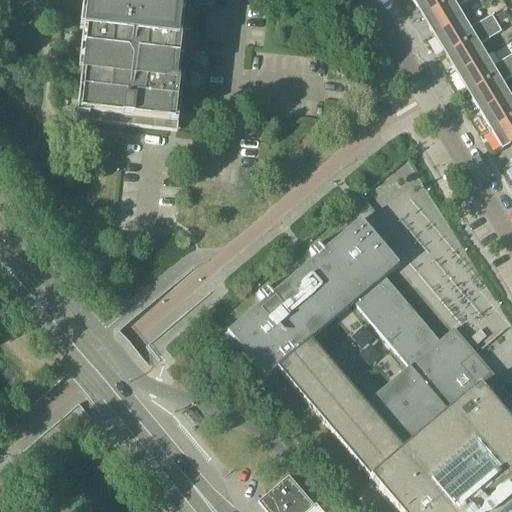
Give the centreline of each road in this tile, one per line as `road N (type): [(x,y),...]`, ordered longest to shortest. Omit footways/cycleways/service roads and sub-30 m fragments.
road 1 (secondary): [(214,511),(0,261)]
road 2 (residential): [(511,239),(366,0)]
